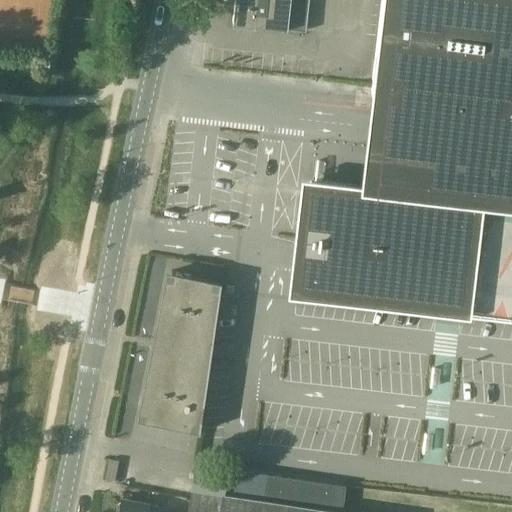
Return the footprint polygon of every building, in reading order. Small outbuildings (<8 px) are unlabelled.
[(305,32),(308,0),(233,0),(231,26),(253,28),(253,27),(305,32)] [(511,0),(381,0),(372,85),(371,92),(372,92),(370,111),(387,113),(389,94),(397,95),(393,131),(390,155),(450,162),(511,169),(511,0)] [(511,169),(450,162),(446,197),(311,183),(300,277),(453,296),(511,302),(511,169)] [(171,271),(141,420),(199,432),(220,281),(171,271)] [(225,476),(222,494),(219,511),(351,511),(342,511),(345,488),(346,488),(346,487),(336,485),(337,484),(335,484),(335,485),(313,482),(313,481),(311,481),(311,482),(289,478),(289,477),(288,477),(287,478),(265,475),(265,474),(264,473),(264,475),(249,473),(249,472),(241,471),(242,470),(240,470),(240,471),(226,469),(226,470),(225,476)] [(194,471),(192,489),(222,494),(225,476),(194,471)] [(192,489),(188,511),(219,511),(222,494),(192,489)] [(118,505),(116,511),(159,511),(160,507),(146,504),(121,499),(121,503),(118,505)]
